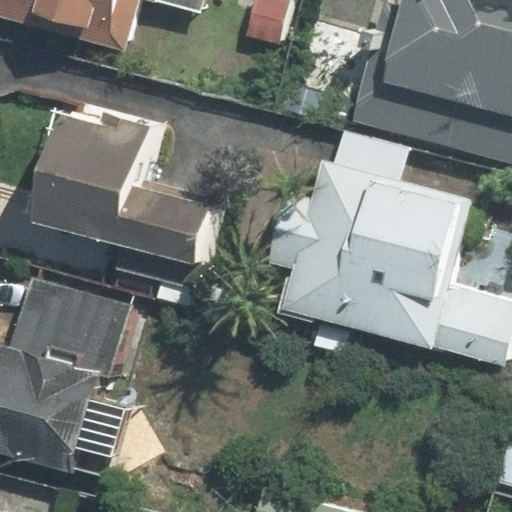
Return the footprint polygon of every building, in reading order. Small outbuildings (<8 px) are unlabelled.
[(0,0),(0,7),(143,47),(156,0),(175,0),(208,9),(210,0),(0,0)] [(511,0),(435,0),(435,3),(421,0),(398,0),(369,117),(511,152),(511,0)] [(185,118),(94,99),(70,210),(144,226),(136,263),(177,272),(172,294),(204,301),(208,282),(222,285),(243,190),(173,174),(185,118)] [(342,193),(309,185),(290,268),(307,272),(298,307),(511,357),(511,239),(486,233),(497,188),(416,169),(423,143),(358,127),(342,193)] [(28,337),(0,329),(0,424),(23,431),(20,444),(99,466),(145,301),(46,273),(28,337)] [(389,511),(390,511),(280,483),(272,511),(389,511)] [(54,511),(0,497),(0,511),(54,511)]
